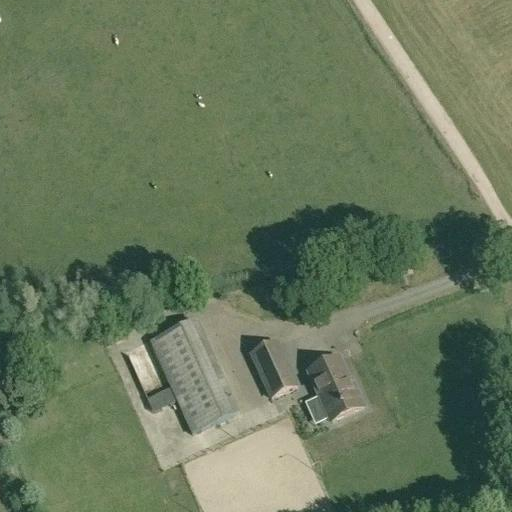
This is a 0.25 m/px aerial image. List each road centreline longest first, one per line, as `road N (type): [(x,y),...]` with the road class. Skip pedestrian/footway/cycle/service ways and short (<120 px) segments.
road 1 (track): [(359,0),(472,166),(511,248)]
road 2 (track): [(511,263),(307,337)]
